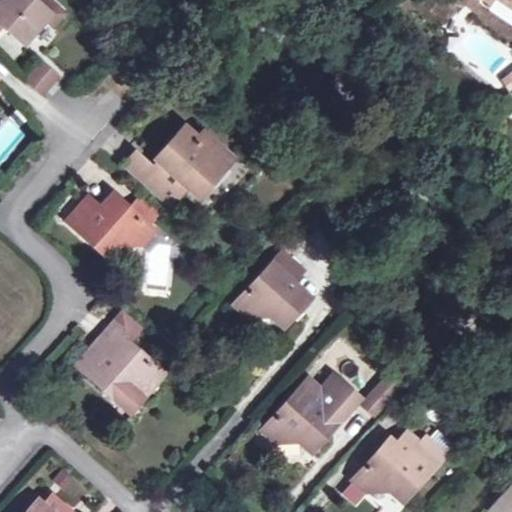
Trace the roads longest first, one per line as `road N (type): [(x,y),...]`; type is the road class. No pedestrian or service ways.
road 1 (residential): [(30,420),(7,401),(7,375),(60,318),(63,296),(58,276),(12,218),(88,122)]
road 2 (residential): [(133,511),(30,420)]
